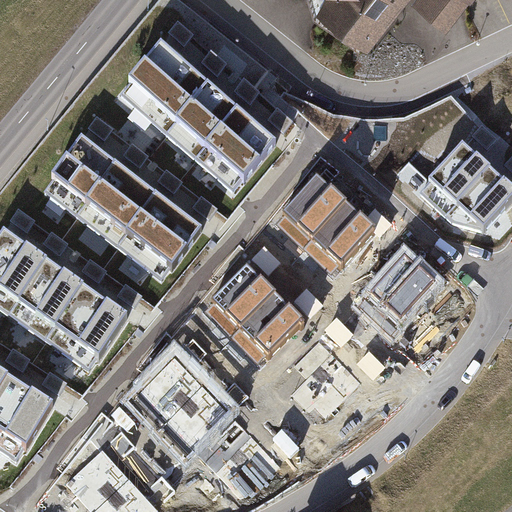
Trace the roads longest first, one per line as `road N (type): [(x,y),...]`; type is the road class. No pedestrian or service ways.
road 1 (residential): [(220,0),(319,78),(350,91),(401,90),(511,40)]
road 2 (residential): [(285,511),(414,415),(511,286)]
road 3 (tertiary): [(121,0),(0,146)]
